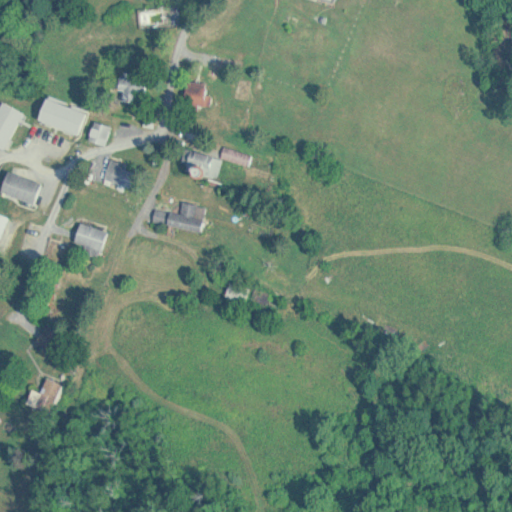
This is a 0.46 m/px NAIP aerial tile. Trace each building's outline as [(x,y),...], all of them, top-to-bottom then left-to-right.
[(149,75),(125,75),(125,101),(149,101),(149,75)] [(216,81),(189,81),(189,107),(216,107),(216,81)] [(36,113),(52,119),(60,95),(44,89),(36,113)] [(111,145),(116,125),(99,121),(93,140),(111,145)] [(257,153),(229,146),(226,157),(196,149),(191,171),(223,178),(227,158),(255,165),(257,153)] [(114,182),(140,179),(137,159),(112,162),(114,182)] [(5,191),(39,204),(47,182),(13,170),(5,191)] [(212,206),(187,200),(184,212),(174,210),(171,224),(206,231),(212,206)] [(88,252),(104,257),(112,230),(85,222),(79,241),(90,245),(88,252)] [(290,284),(294,276),(276,267),(272,275),(290,284)] [(249,302),(256,287),(237,278),(230,294),(249,302)] [(286,298),(262,290),(259,299),(283,307),(286,298)] [(40,342),(59,355),(71,338),(52,325),(40,342)] [(61,407),(69,383),(49,376),(41,400),(61,407)]
